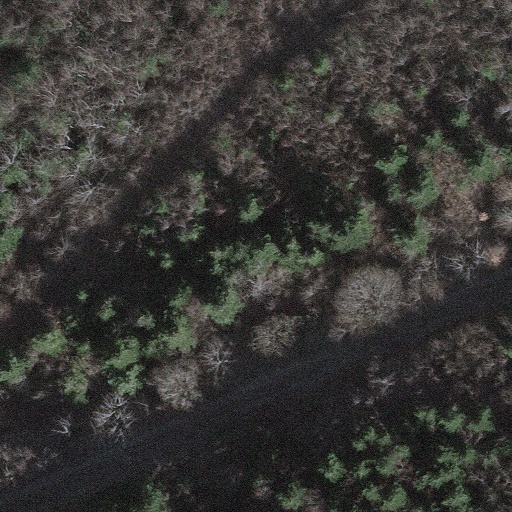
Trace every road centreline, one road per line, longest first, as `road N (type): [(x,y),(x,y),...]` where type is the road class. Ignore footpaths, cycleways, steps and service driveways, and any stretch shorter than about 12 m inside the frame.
road 1 (track): [(0,486),(511,268)]
road 2 (track): [(0,319),(225,90),(343,0)]
